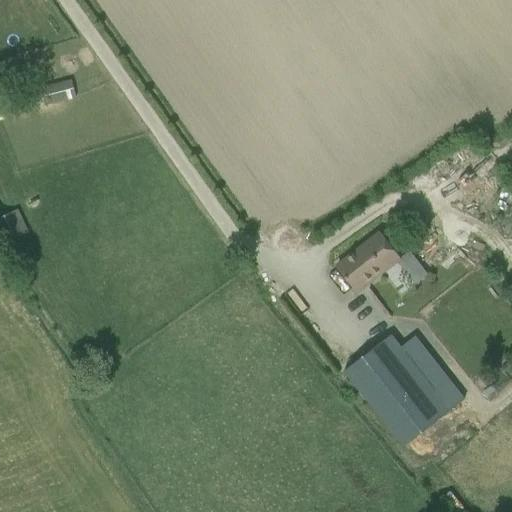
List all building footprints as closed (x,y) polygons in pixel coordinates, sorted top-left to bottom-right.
[(39,88),(44,106),(75,98),(70,80),(39,88)] [(27,232),(17,210),(0,217),(0,231),(6,243),(27,232)] [(447,253),(456,230),(443,225),(434,248),(447,253)] [(399,259),(392,250),(380,234),(336,268),(348,284),(354,291),(381,269),(383,272),(399,259)] [(464,400),(414,336),(400,347),(390,335),(342,373),(402,449),(464,400)]
